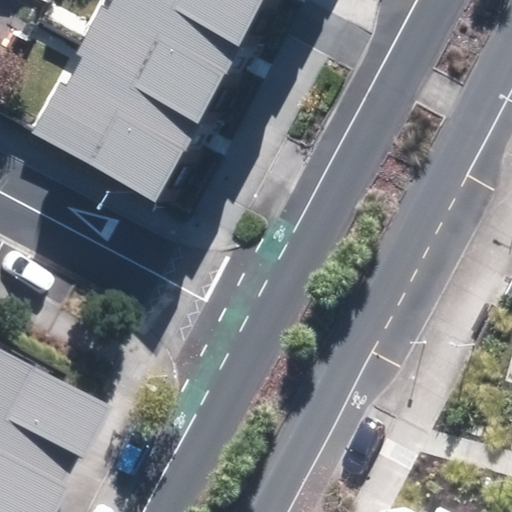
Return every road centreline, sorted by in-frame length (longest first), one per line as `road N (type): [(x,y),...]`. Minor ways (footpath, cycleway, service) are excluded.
road 1 (tertiary): [(511,40),(260,511)]
road 2 (tertiary): [(259,328),(439,0)]
road 3 (residential): [(0,191),(259,328)]
road 4 (tertiary): [(164,511),(259,328)]
